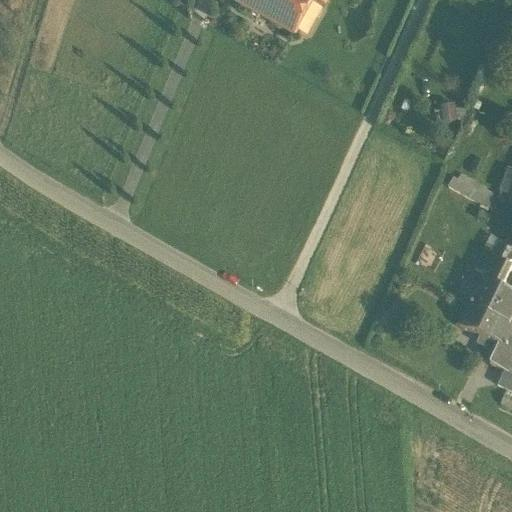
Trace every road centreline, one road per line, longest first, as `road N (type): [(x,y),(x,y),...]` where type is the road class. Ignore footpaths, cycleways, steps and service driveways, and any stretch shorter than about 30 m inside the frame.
road 1 (residential): [(511,454),(0,154)]
road 2 (track): [(279,320),(422,0)]
